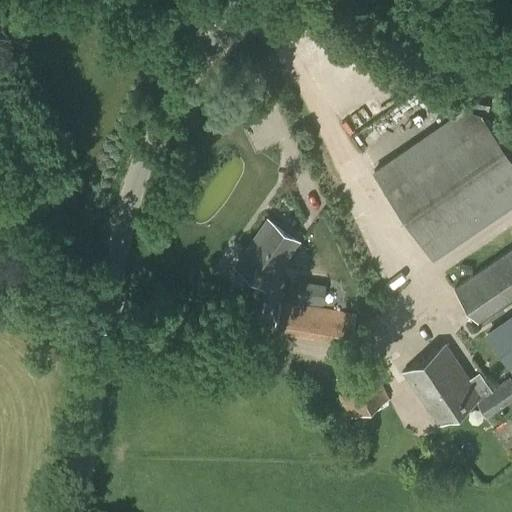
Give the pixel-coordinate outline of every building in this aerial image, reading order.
[(373,171),(388,192),(432,257),(511,202),(511,160),(481,114),(463,109),(373,171)] [(269,220),(237,265),(263,283),(295,238),(269,220)] [(511,246),(453,286),(478,324),(511,299),(511,246)] [(297,300),(326,301),(326,279),(298,279),(297,300)] [(356,314),(280,300),(275,331),(350,342),(356,314)] [(511,317),(488,334),(511,367),(511,365),(511,317)] [(445,343),(404,371),(439,423),(477,397),(489,415),(511,398),(511,379),(510,377),(490,390),(488,387),(480,393),(445,343)] [(331,380),(348,417),(388,397),(370,360),(331,380)]
